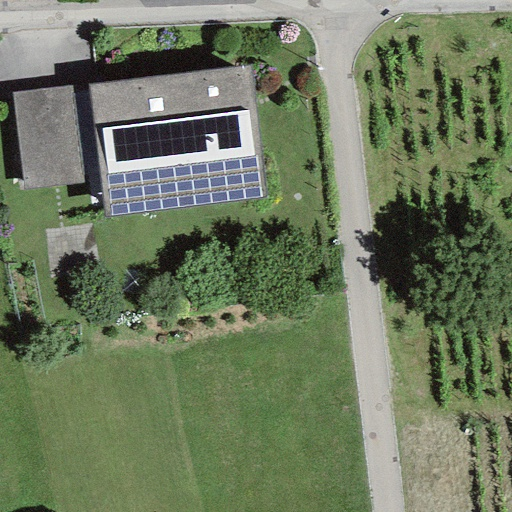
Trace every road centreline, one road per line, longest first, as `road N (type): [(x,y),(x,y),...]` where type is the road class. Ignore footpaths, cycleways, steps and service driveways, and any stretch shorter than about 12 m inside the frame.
road 1 (residential): [(327,17),(381,511)]
road 2 (residential): [(0,32),(327,17)]
